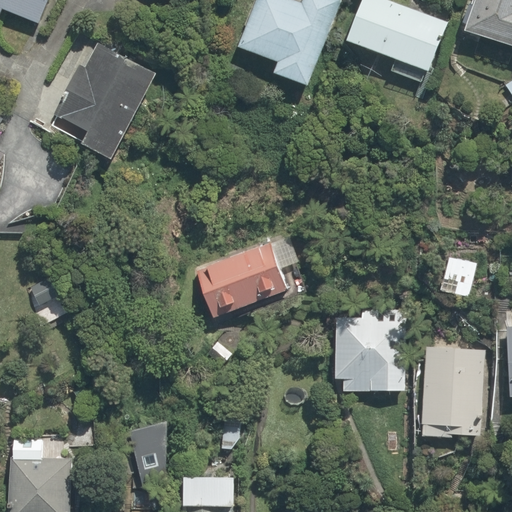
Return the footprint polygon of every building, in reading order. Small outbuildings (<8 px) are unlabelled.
[(0,0),(0,15),(1,13),(37,27),(47,0),(0,0)] [(301,0),(301,1),(297,0),(266,0),(253,8),(236,53),(275,68),(270,81),(303,94),(339,0),(301,0)] [(382,0),(359,0),(343,47),(397,66),(393,77),(423,88),(447,23),(382,0)] [(511,0),(471,0),(460,36),(511,52),(511,0)] [(154,72),(91,44),(57,120),(86,134),(78,151),(112,166),(154,72)] [(232,318),(258,306),(256,301),(266,296),(270,305),(289,297),(263,241),(190,275),(210,318),(228,309),(232,318)] [(475,263),(444,259),(442,279),(455,281),(453,300),(470,302),(475,263)] [(388,311),(362,309),(361,330),(331,328),(329,363),(333,363),(331,383),(341,383),(340,393),(403,397),(407,347),(399,347),(400,326),(387,325),(388,311)] [(511,315),(507,315),(503,403),(511,403),(511,315)] [(428,351),(420,350),(416,439),(481,442),(485,353),(467,352),(467,339),(428,337),(428,351)] [(166,430),(135,428),(133,455),(124,454),(121,492),(161,495),(166,430)] [(68,511),(71,440),(10,438),(7,511),(68,511)] [(228,511),(230,482),(178,478),(176,511),(228,511)]
